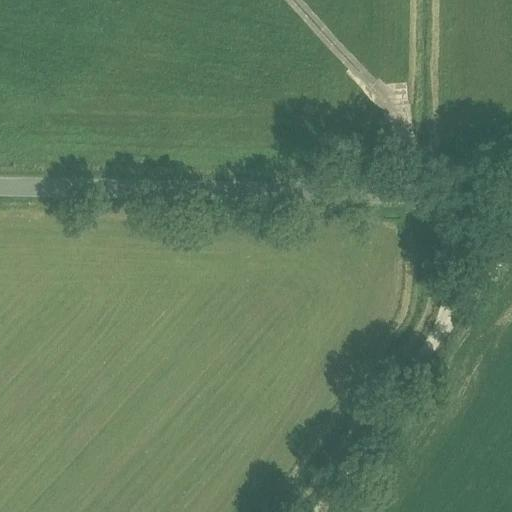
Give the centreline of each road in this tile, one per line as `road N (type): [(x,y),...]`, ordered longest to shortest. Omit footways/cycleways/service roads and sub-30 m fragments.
road 1 (unclassified): [(511,198),(0,190)]
road 2 (track): [(320,511),(439,339)]
road 3 (track): [(439,339),(441,195)]
road 4 (track): [(439,339),(511,234)]
